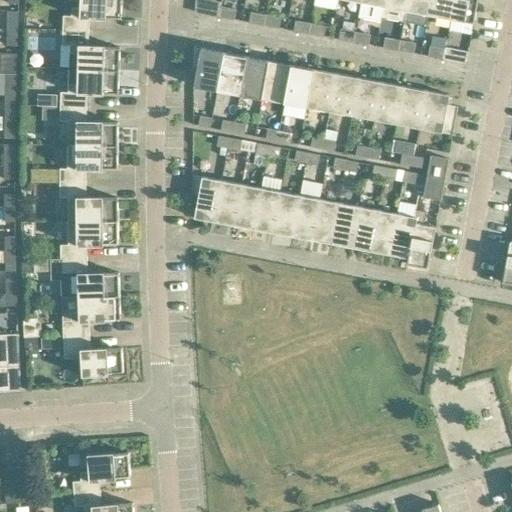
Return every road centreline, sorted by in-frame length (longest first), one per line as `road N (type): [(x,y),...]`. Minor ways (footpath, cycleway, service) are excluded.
road 1 (residential): [(162,409),(159,0)]
road 2 (residential): [(464,280),(511,27)]
road 3 (residential): [(0,420),(162,409)]
